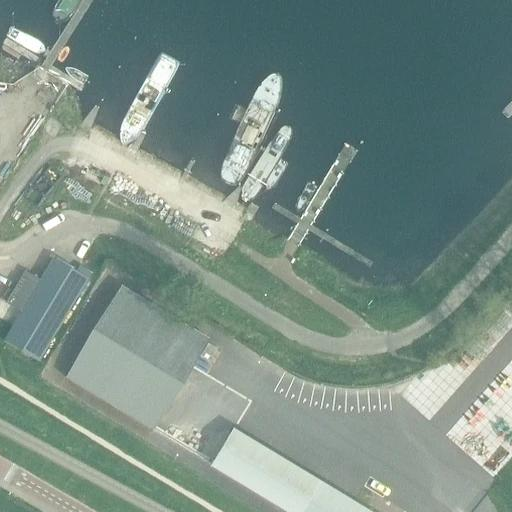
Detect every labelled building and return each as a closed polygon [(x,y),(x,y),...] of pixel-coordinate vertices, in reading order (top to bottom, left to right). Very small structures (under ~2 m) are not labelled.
[(56,124),(65,113),(52,103),(44,114),(56,124)] [(3,341),(37,362),(87,279),(53,259),(40,280),(24,271),(5,303),(20,313),(3,341)] [(0,289),(3,291),(11,275),(1,271),(0,273),(0,289)] [(65,378),(152,430),(207,340),(120,287),(65,378)] [(501,433),(511,426),(511,408),(493,419),(501,433)] [(212,467),(286,511),(366,511),(233,432),(212,467)]
